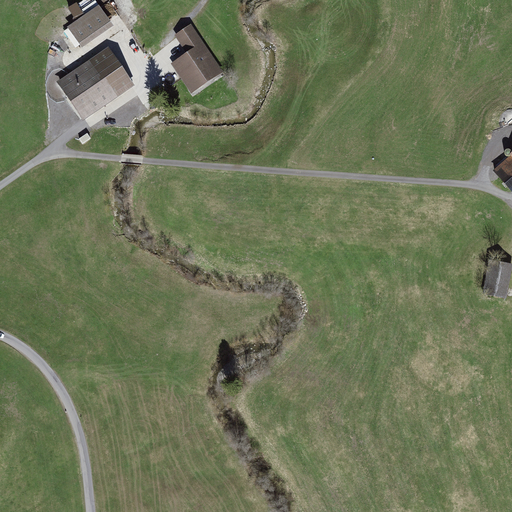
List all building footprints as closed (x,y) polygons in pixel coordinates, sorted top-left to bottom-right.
[(99,11),(66,31),(79,51),(111,31),(99,11)] [(223,75),(191,26),(174,37),(187,56),(172,66),(191,96),(223,75)] [(58,82),(82,122),(134,90),(110,51),(58,82)] [(511,148),(499,160),(502,164),(492,173),(511,194),(511,148)] [(506,299),(511,270),(511,265),(488,261),(481,295),(506,299)]
